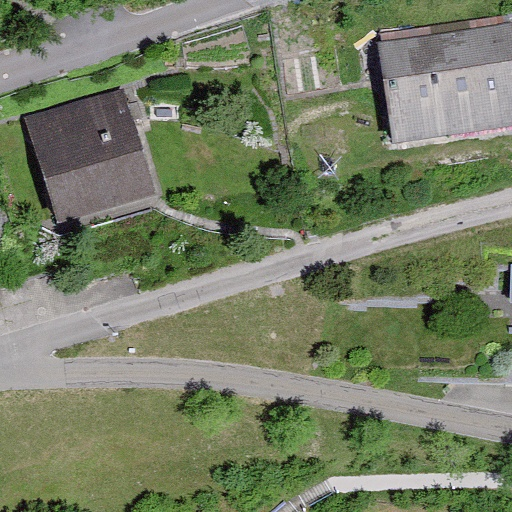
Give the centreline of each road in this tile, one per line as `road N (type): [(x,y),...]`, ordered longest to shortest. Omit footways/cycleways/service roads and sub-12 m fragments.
road 1 (residential): [(511,203),(0,352)]
road 2 (residential): [(511,433),(192,374),(0,367)]
road 3 (residential): [(231,0),(0,68)]
